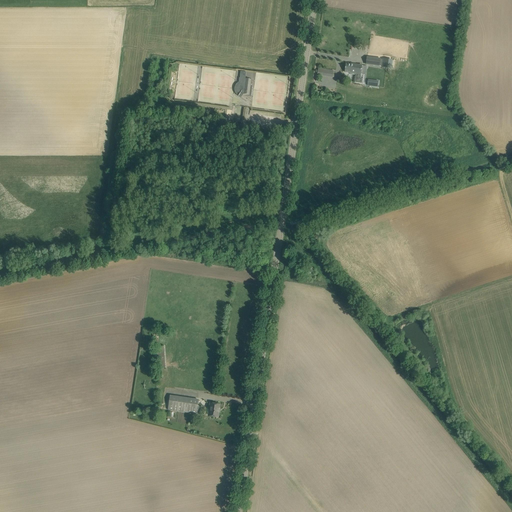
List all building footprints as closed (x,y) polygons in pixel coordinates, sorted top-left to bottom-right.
[(391,68),(392,56),(382,55),(381,67),(391,68)] [(367,57),(366,64),(379,66),(380,59),(367,57)] [(362,65),(346,63),(345,72),(351,73),(356,74),(355,83),(362,84),(362,79),(360,78),(362,65)] [(334,71),(318,69),(317,75),(333,77),(334,71)] [(252,79),(246,78),(246,72),(241,71),(240,78),(239,78),(239,82),(238,83),(237,84),(236,85),(235,86),(235,87),(235,88),(235,90),(235,91),(235,92),(236,94),(237,95),(241,98),(244,94),(250,95),(252,79)] [(256,102),(266,104),(268,89),(267,89),(267,85),(261,84),(262,80),(260,80),(259,87),(266,88),(265,90),(258,89),(256,102)] [(278,100),(278,105),(282,105),(285,87),(283,87),(283,90),(278,89),(278,90),(275,89),(274,99),(278,100)] [(164,346),(157,346),(159,368),(165,367),(164,346)] [(197,414),(199,401),(170,397),(168,410),(197,414)] [(219,404),(214,404),(210,403),(210,407),(211,408),(210,416),(218,417),(220,408),(218,408),(219,404)]
